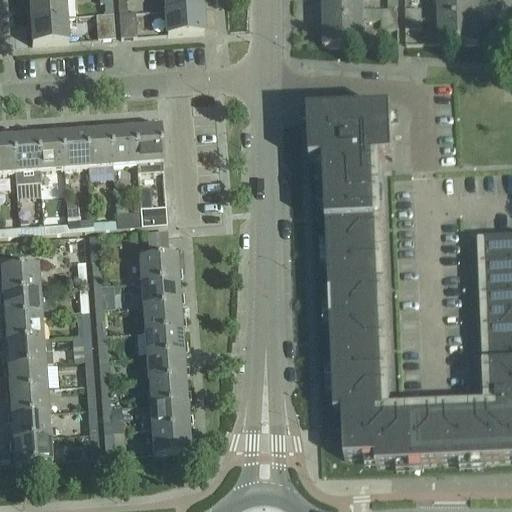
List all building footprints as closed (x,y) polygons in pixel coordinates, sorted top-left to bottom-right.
[(64,0),(28,0),(30,24),(66,21),(64,0)] [(113,17),(111,0),(103,0),(105,18),(113,17)] [(125,0),(117,0),(119,17),(127,17),(125,0)] [(202,11),(200,0),(164,0),(165,14),(202,11)] [(363,12),(363,0),(324,0),(325,25),(364,24),(382,23),(381,13),(363,12)] [(478,21),(477,0),(439,0),(440,22),(478,21)] [(203,36),(202,11),(165,14),(167,39),(203,36)] [(404,22),(420,22),(420,11),(404,12),(404,22)] [(387,12),(381,13),(382,23),(398,22),(398,12),(387,12)] [(135,16),(127,17),(119,17),(121,42),(137,41),(135,16)] [(113,17),(105,18),(96,19),(97,43),(115,42),(113,17)] [(68,46),(66,21),(30,24),(32,48),(68,46)] [(478,21),(440,22),(440,47),(479,47),(478,21)] [(398,33),(398,22),(382,23),(382,33),(398,33)] [(420,22),(404,22),(404,33),(421,33),(420,22)] [(364,49),(364,24),(325,25),(325,50),(364,49)] [(311,166),(324,165),(335,416),(343,416),(345,462),(376,461),(376,469),(511,463),(511,242),(486,243),(492,402),(497,402),(498,415),(377,420),(377,414),(384,414),(373,163),(394,163),(392,114),(309,117),(311,166)] [(159,130),(134,132),(137,168),(162,167),(159,130)] [(137,168),(134,132),(109,133),(112,170),(137,168)] [(112,170),(109,133),(85,135),(88,172),(112,170)] [(88,172),(85,135),(61,137),(64,174),(88,172)] [(61,137),(37,138),(40,175),(64,174),(61,137)] [(37,138),(12,140),(15,177),(40,175),(37,138)] [(12,140),(0,141),(0,178),(15,177),(12,140)] [(140,223),(141,231),(166,229),(165,211),(151,212),(149,191),(138,191),(140,223)] [(78,206),(66,207),(68,225),(80,224),(78,206)] [(43,216),(35,217),(35,226),(43,225),(43,216)] [(140,223),(116,225),(117,233),(141,231),(140,223)] [(116,225),(92,227),(93,235),(117,233),(116,225)] [(92,227),(68,228),(69,236),(93,235),(92,227)] [(69,236),(68,228),(43,230),(44,238),(69,236)] [(44,238),(43,230),(19,232),(20,240),(44,238)] [(19,232),(0,233),(0,241),(20,240),(19,232)] [(167,236),(147,238),(149,262),(169,261),(167,240),(167,236)] [(141,288),(178,285),(176,260),(169,261),(149,262),(139,263),(141,288)] [(93,292),(101,291),(99,266),(91,267),(93,292)] [(79,293),(87,292),(85,267),(77,268),(79,293)] [(2,298),(39,296),(37,270),(0,273),(2,298)] [(180,310),(178,285),(141,288),(143,313),(180,310)] [(101,291),(93,292),(94,316),(102,315),(101,291)] [(88,316),(87,292),(79,293),(80,317),(88,316)] [(41,320),(39,296),(2,298),(4,322),(41,320)] [(180,310),(143,313),(144,336),(181,334),(180,310)] [(104,339),(102,315),(94,316),(96,340),(104,339)] [(90,340),(88,316),(80,317),(82,341),(90,340)] [(43,344),(41,320),(4,322),(6,346),(43,344)] [(183,358),(181,334),(144,336),(146,361),(183,358)] [(106,364),(104,339),(96,340),(98,365),(106,364)] [(92,365),(90,340),(82,341),(84,366),(92,365)] [(44,369),(43,344),(6,346),(7,372),(44,369)] [(183,358),(146,361),(148,386),(185,383),(183,358)] [(108,388),(106,364),(98,365),(100,389),(108,388)] [(94,389),(92,365),(84,366),(86,390),(94,389)] [(44,369),(7,372),(9,395),(46,393),(44,369)] [(185,383),(148,386),(149,410),(186,407),(185,383)] [(109,413),(108,388),(100,389),(101,413),(109,413)] [(95,414),(94,389),(86,390),(87,415),(95,414)] [(46,393),(9,395),(11,420),(48,418),(46,393)] [(188,432),(186,407),(149,410),(151,435),(188,432)] [(110,414),(109,413),(101,413),(103,438),(111,437),(110,426),(110,414)] [(119,413),(110,414),(110,426),(120,425),(119,413)] [(95,414),(87,415),(89,439),(97,438),(95,414)] [(50,441),(48,418),(11,420),(13,444),(50,441)] [(190,457),(188,432),(151,435),(153,459),(190,457)] [(113,462),(111,437),(103,438),(105,462),(113,462)] [(97,438),(89,439),(91,463),(99,463),(97,438)] [(51,466),(50,441),(13,444),(14,469),(51,466)]
